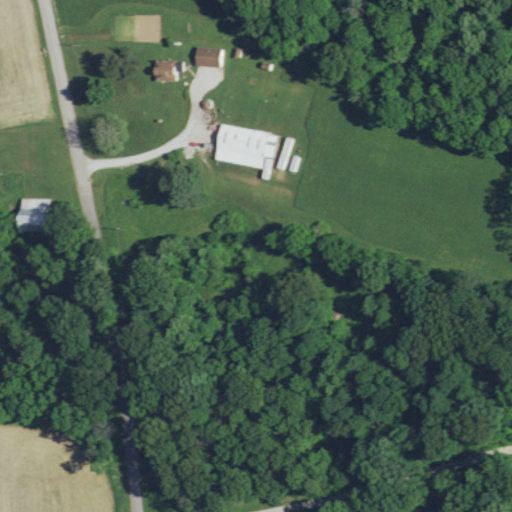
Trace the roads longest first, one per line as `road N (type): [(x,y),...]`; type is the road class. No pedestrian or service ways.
road 1 (residential): [(137,511),(106,242),(42,0)]
road 2 (residential): [(79,160),(132,159),(169,145),(190,129),(204,80)]
